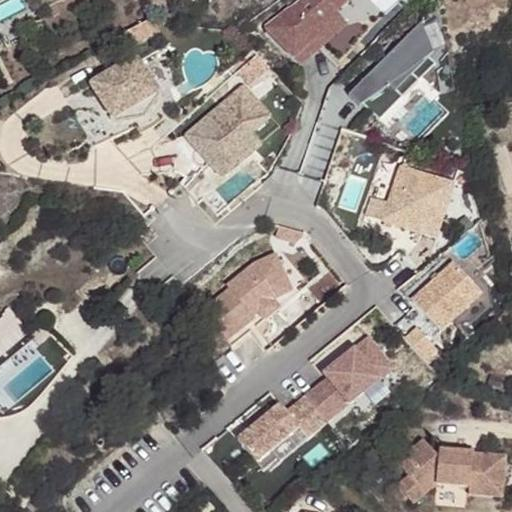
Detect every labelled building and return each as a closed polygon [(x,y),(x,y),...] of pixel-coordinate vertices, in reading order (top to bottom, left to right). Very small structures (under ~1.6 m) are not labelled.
[(308,0),(265,31),(285,60),(315,35),(318,39),(337,23),(333,18),(350,3),(347,0),(308,0)] [(344,31),(337,23),(318,39),(315,35),(285,60),(295,72),(344,31)] [(425,30),(353,98),(380,126),(437,72),(430,65),(437,58),(425,30)] [(123,55),(56,99),(89,147),(123,124),(119,117),(133,112),(148,92),(123,55)] [(259,66),(240,82),(250,95),(269,78),(259,66)] [(241,94),(184,143),(220,185),(258,153),(248,142),(267,125),(241,94)] [(454,191),(401,171),(382,226),(436,243),(454,191)] [(232,294),(203,316),(232,351),(308,290),(281,256),(275,260),(256,270),(229,291),(232,294)] [(454,269),(412,306),(439,338),(481,301),(454,269)] [(416,335),(405,344),(424,367),(436,357),(416,335)] [(280,410),(237,444),(255,466),(298,432),(308,443),(349,410),(393,375),(368,344),(336,369),(339,375),(327,384),(285,417),(280,410)] [(324,380),(327,384),(339,375),(336,369),(324,380)] [(393,375),(349,410),(358,422),(402,385),(393,375)] [(298,432),(255,466),(261,474),(275,463),(278,467),(308,443),(298,432)] [(425,444),(399,466),(411,480),(426,499),(438,488),(471,491),(470,498),(503,500),(506,460),(441,455),(440,459),(437,459),(425,444)] [(410,480),(399,489),(414,508),(426,499),(410,480)]
